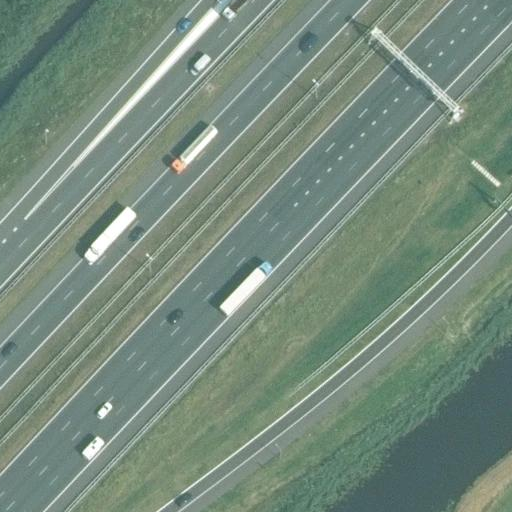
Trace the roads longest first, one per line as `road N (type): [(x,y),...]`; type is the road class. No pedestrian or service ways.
road 1 (motorway): [(5,511),(493,0)]
road 2 (motorway): [(352,0),(0,372)]
road 3 (motorway): [(172,511),(388,338),(511,216)]
road 4 (motorway): [(254,0),(32,232)]
road 5 (motorway): [(216,0),(32,232)]
